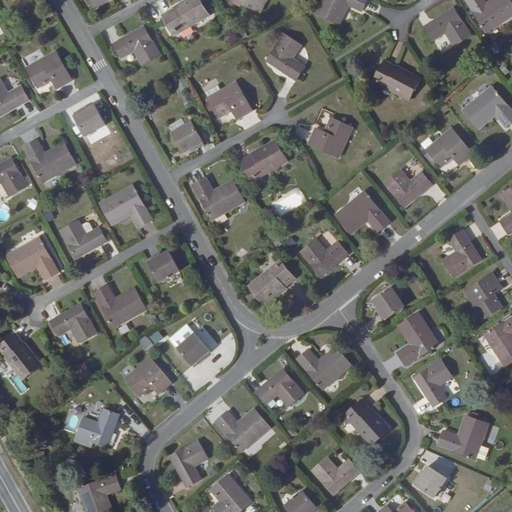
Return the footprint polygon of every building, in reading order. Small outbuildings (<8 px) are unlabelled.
[(198,0),(191,0),(163,15),(174,36),(208,17),(198,0)] [(232,0),(260,13),(266,0),(232,0)] [(368,0),(324,0),(318,15),(340,25),(349,6),(363,12),(368,0)] [(485,0),(466,0),(486,32),(511,16),(511,1),(511,0),(486,0),(486,1),(485,0)] [(472,36),(455,9),(432,23),(431,21),(424,26),(433,41),(445,33),(454,47),(472,36)] [(146,27),(123,39),(121,38),(114,42),(122,58),(135,51),(143,65),(161,55),(146,27)] [(304,45),(286,33),(268,60),(290,75),(289,76),(297,82),(308,67),(295,58),(304,45)] [(73,80),(57,51),(28,67),(39,87),(53,80),(58,89),(73,80)] [(384,59),(372,79),(407,100),(419,79),(384,59)] [(177,94),(188,88),(182,77),(171,83),(177,94)] [(0,79),(0,78),(0,114),(20,104),(22,104),(30,100),(22,86),(9,93),(0,79)] [(237,81),(207,98),(219,119),(232,112),(236,120),(253,111),(237,81)] [(511,110),(493,87),(464,111),(480,131),(497,117),(506,128),(511,123),(511,110)] [(107,125),(96,105),(76,115),(87,136),(107,125)] [(316,126),(308,144),(339,157),(353,125),(332,115),(325,130),(316,126)] [(193,120),(175,130),(186,151),(205,142),(193,120)] [(452,128),(426,150),(441,169),(454,159),(460,167),(474,155),(452,128)] [(39,138),(24,146),(44,182),(77,164),(65,142),(46,152),(39,138)] [(277,140),(241,161),(253,182),(289,161),(277,140)] [(28,188),(13,160),(0,166),(0,184),(3,183),(10,197),(28,188)] [(401,170),(385,183),(404,207),(426,190),(426,191),(433,186),(422,172),(410,182),(401,170)] [(207,177),(193,185),(212,221),(246,203),(233,180),(214,190),(207,177)] [(133,185),(101,204),(111,223),(130,212),(139,229),(153,221),(133,185)] [(511,214),(500,222),(508,235),(511,232),(511,188),(501,196),(511,214)] [(365,191),(337,214),(353,234),(370,221),(379,233),(391,223),(365,191)] [(80,220),(62,230),(77,258),(108,240),(100,226),(88,233),(80,220)] [(467,238),(463,230),(449,240),(453,247),(466,239),(467,238)] [(41,238),(8,256),(19,275),(38,264),(47,281),(60,273),(41,238)] [(317,239),(302,251),(321,276),(340,261),(342,260),(348,255),(338,243),(327,251),(317,239)] [(466,239),(453,247),(456,251),(469,244),(466,239)] [(480,261),(469,244),(456,251),(443,260),(454,277),(480,261)] [(168,250),(148,262),(159,282),(179,271),(168,250)] [(281,260),(249,286),(265,305),(296,279),(281,260)] [(408,263),(401,267),(405,275),(412,270),(408,263)] [(493,273),(464,292),(482,320),(503,306),(495,294),(503,288),(493,273)] [(394,287),(375,299),(386,319),(406,306),(394,287)] [(115,289),(97,299),(113,328),(147,310),(135,289),(119,297),(115,289)] [(81,304),(50,321),(58,336),(71,329),(79,342),(96,332),(81,304)] [(395,354),(404,368),(438,345),(416,314),(398,326),(411,344),(395,354)] [(511,316),(484,334),(505,367),(511,363),(511,316)] [(42,364),(16,331),(0,343),(0,350),(23,379),(42,364)] [(157,331),(149,336),(154,344),(162,338),(157,331)] [(194,333),(177,348),(191,366),(209,351),(194,333)] [(144,335),(137,343),(147,351),(153,344),(144,335)] [(310,348),(298,359),(324,389),(353,364),(338,347),(321,361),(310,348)] [(178,387),(152,356),(126,378),(141,396),(152,386),(163,399),(178,387)] [(443,359),(416,377),(435,406),(449,397),(441,385),(454,376),(443,359)] [(83,364),(73,369),(80,380),(89,375),(83,364)] [(284,369),(257,391),(267,404),(279,394),(289,406),(305,394),(284,369)] [(362,398),(345,414),(372,444),(390,429),(362,398)] [(84,417),(78,436),(108,448),(120,415),(105,409),(99,423),(84,417)] [(229,410),(217,421),(243,451),(272,427),(258,411),(241,425),(229,410)] [(472,456),(484,425),(463,416),(456,431),(446,427),(440,444),(472,456)] [(198,441),(171,457),(189,488),(203,479),(195,467),(209,459),(198,441)] [(484,460),(487,449),(480,447),(477,458),(484,460)] [(328,457),(312,471),(334,495),(360,471),(349,459),(338,468),(328,457)] [(430,464),(416,484),(435,497),(449,478),(430,464)] [(117,465),(82,485),(97,511),(110,511),(119,507),(109,488),(125,479),(117,465)] [(213,507),(216,511),(235,511),(250,499),(228,474),(211,489),(221,501),(213,507)] [(302,491),(285,506),(290,511),(313,511),(318,508),(302,491)] [(388,504),(379,511),(416,511),(407,501),(395,511),(388,504)]
